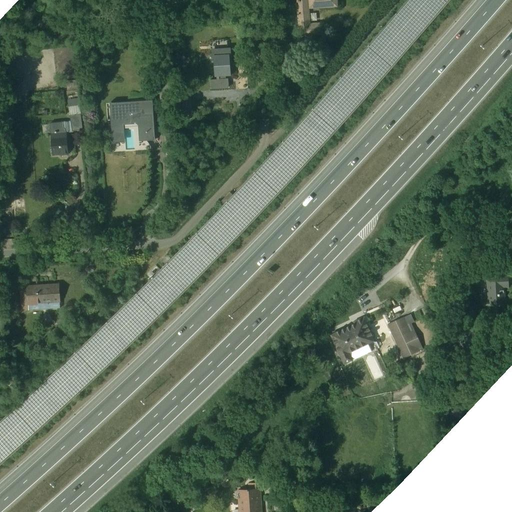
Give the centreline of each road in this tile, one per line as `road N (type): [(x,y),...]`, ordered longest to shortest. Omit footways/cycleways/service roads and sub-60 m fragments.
road 1 (motorway): [(493,0),(137,381),(0,501)]
road 2 (motorway): [(53,511),(339,240),(511,49)]
road 3 (residential): [(0,253),(170,242),(244,166)]
road 4 (unclassified): [(287,118),(391,0)]
road 5 (residential): [(254,0),(264,142)]
